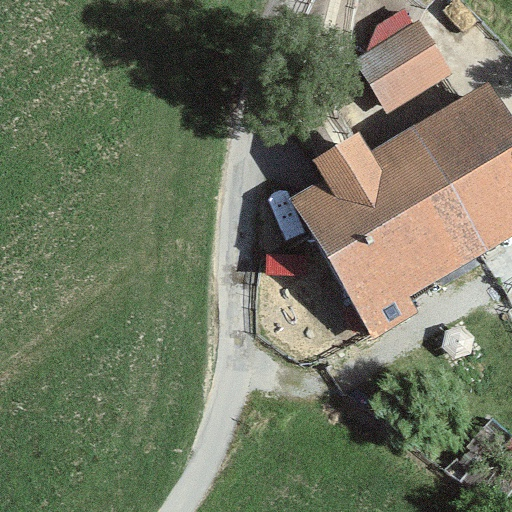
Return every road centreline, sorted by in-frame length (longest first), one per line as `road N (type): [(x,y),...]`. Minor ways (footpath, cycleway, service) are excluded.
road 1 (unclassified): [(234,379),(250,123),(286,0)]
road 2 (track): [(185,511),(234,379)]
